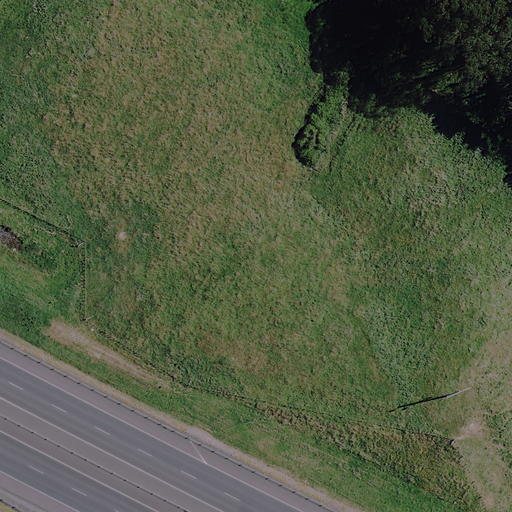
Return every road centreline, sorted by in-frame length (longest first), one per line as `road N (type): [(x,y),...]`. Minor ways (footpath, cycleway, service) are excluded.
road 1 (motorway): [(0,374),(270,511)]
road 2 (motorway): [(133,511),(0,443)]
